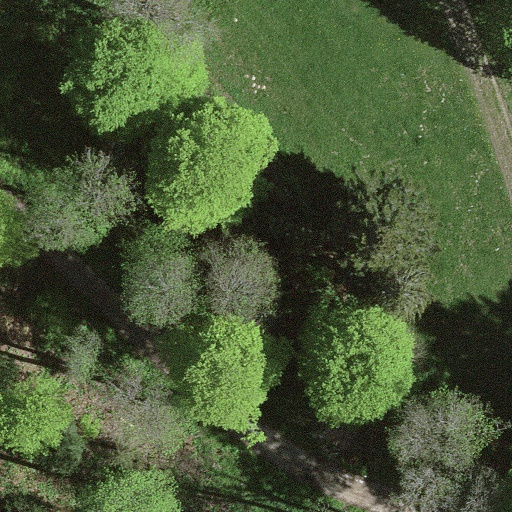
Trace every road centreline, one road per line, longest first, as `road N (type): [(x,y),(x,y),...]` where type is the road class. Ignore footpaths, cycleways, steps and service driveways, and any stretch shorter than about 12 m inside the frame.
road 1 (track): [(0,207),(242,434),(323,478),(439,511)]
road 2 (track): [(511,153),(455,0)]
